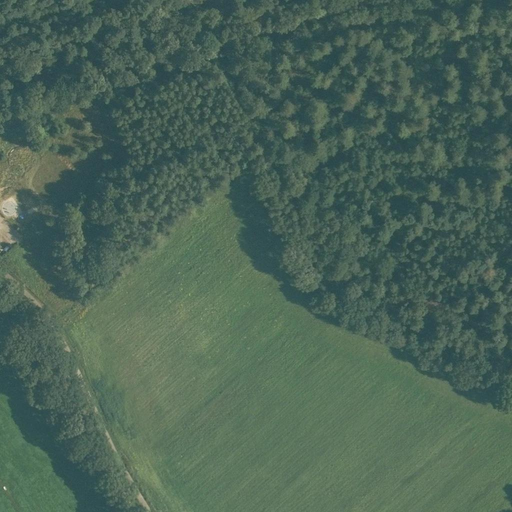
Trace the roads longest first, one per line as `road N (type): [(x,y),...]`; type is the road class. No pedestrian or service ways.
road 1 (track): [(511,376),(344,291),(186,0)]
road 2 (unclassified): [(149,511),(43,315),(0,267)]
road 3 (track): [(371,0),(215,52)]
